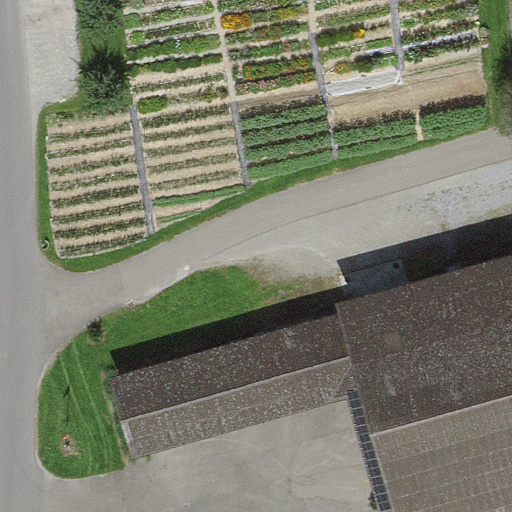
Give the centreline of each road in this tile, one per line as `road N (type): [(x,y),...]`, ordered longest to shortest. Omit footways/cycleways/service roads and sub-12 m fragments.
road 1 (unclassified): [(18,317),(511,157)]
road 2 (residential): [(18,317),(0,70)]
road 3 (residential): [(8,511),(18,317)]
